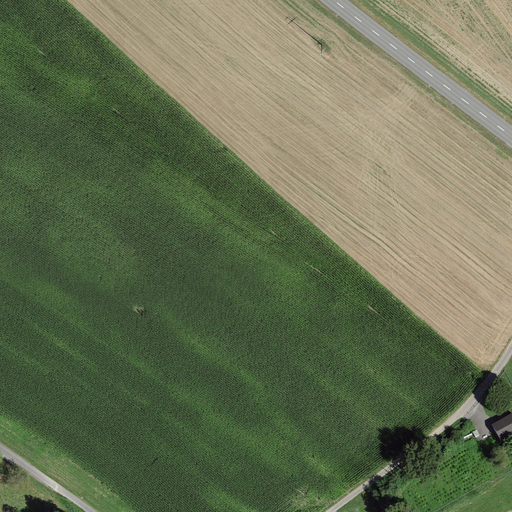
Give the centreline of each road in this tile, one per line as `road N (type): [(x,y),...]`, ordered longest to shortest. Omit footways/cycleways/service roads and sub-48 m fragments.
road 1 (track): [(332,511),(452,424),(511,348)]
road 2 (tertiary): [(511,136),(333,0)]
